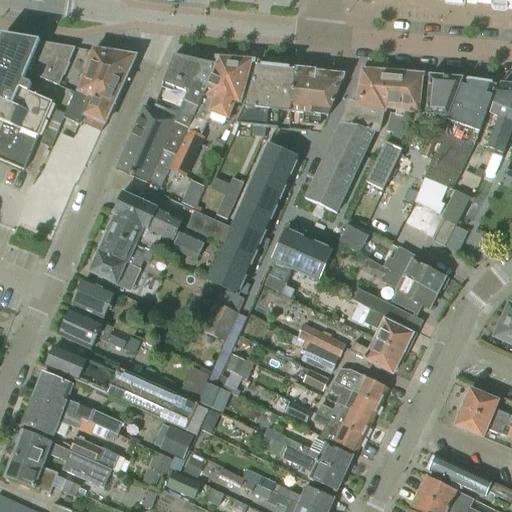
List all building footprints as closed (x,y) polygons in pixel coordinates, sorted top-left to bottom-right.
[(59,87),(75,49),(3,37),(0,43),(0,160),(24,171),(53,104),(28,93),(31,86),(22,81),(25,73),(59,87)] [(64,119),(79,127),(83,116),(85,117),(114,54),(93,51),(78,92),(77,91),(64,119)] [(128,57),(114,54),(85,117),(83,116),(79,127),(99,136),(135,58),(128,57)] [(215,65),(174,56),(161,90),(185,99),(174,121),(173,123),(189,130),(197,112),(198,112),(215,65)] [(241,106),(252,65),(252,63),(218,61),(217,62),(215,65),(198,112),(197,112),(189,130),(188,132),(201,138),(207,125),(224,132),(228,121),(229,121),(236,104),(241,106)] [(274,68),(256,66),(246,107),(244,107),(236,125),(255,127),(257,110),(270,111),(274,68)] [(274,68),(270,111),(269,129),(277,129),(279,112),(291,113),(295,72),(295,70),(274,68)] [(362,71),(361,83),(357,107),(350,105),(309,201),(337,215),(374,135),(380,137),(386,112),(389,93),(383,93),(386,75),(362,71)] [(301,125),(319,127),(320,116),(328,117),(344,76),(295,72),(291,113),(303,114),(301,125)] [(393,135),(397,136),(407,76),(386,74),(386,75),(383,93),(389,93),(386,112),(396,113),(396,117),(391,116),(387,134),(393,135)] [(406,115),(420,118),(423,77),(407,76),(397,136),(393,135),(388,145),(397,150),(403,137),(405,138),(409,120),(406,120),(406,115)] [(462,80),(429,77),(425,115),(439,116),(421,157),(430,162),(432,163),(445,129),(462,80)] [(462,81),(462,80),(445,129),(432,163),(425,180),(447,190),(451,192),(477,139),(492,97),(486,95),(490,84),(463,80),(462,81)] [(486,154),(491,155),(494,156),(505,127),(511,106),(511,86),(501,85),(501,86),(498,95),(490,117),(498,120),(486,154)] [(511,106),(505,127),(494,156),(502,159),(511,132),(511,106)] [(173,123),(174,121),(146,109),(146,110),(142,112),(140,111),(116,171),(161,189),(168,172),(188,132),(189,130),(173,123)] [(46,128),(47,129),(40,144),(50,149),(64,120),(63,119),(65,115),(55,110),(46,128)] [(188,132),(168,172),(185,180),(204,139),(201,138),(188,132)] [(382,192),(402,152),(397,150),(388,145),(385,144),(366,184),(382,192)] [(298,159),(268,146),(208,282),(238,295),(298,159)] [(243,184),(232,180),(216,216),(227,221),(243,184)] [(425,180),(418,196),(414,204),(439,217),(444,206),(440,204),(447,190),(425,180)] [(112,215),(115,217),(116,216),(160,237),(174,243),(181,228),(185,219),(122,192),(112,215)] [(433,242),(444,248),(460,218),(470,199),(455,192),(441,219),(444,221),(433,242)] [(186,194),(181,205),(193,210),(198,200),(186,194)] [(222,245),(230,229),(193,212),(186,229),(222,245)] [(105,234),(152,255),(160,237),(116,216),(115,217),(112,225),(109,224),(105,234)] [(352,224),(340,245),(357,255),(369,233),(352,224)] [(181,228),(174,243),(171,250),(197,262),(207,240),(181,228)] [(286,231),(272,261),(318,282),(332,252),(286,231)] [(148,263),(152,255),(105,234),(100,245),(102,246),(99,253),(128,265),(140,271),(144,262),(148,263)] [(444,280),(445,278),(418,265),(421,260),(399,249),(392,261),(388,259),(383,268),(388,271),(404,279),(405,277),(419,284),(417,287),(436,296),(440,289),(443,290),(447,281),(444,280)] [(93,265),(89,274),(105,281),(104,285),(122,293),(127,280),(122,278),(128,265),(99,253),(98,254),(95,256),(92,261),(93,265)] [(264,286),(281,295),(285,286),(290,274),(273,266),(264,286)] [(419,305),(429,310),(436,296),(417,287),(419,284),(405,277),(404,279),(388,271),(382,284),(397,291),(391,303),(415,315),(419,305)] [(115,295),(83,281),(72,306),(104,320),(115,295)] [(293,290),(285,286),(281,295),(289,298),(293,290)] [(358,289),(352,302),(417,334),(423,322),(358,289)] [(226,291),(219,306),(237,314),(244,299),(226,291)] [(202,333),(213,338),(224,343),(237,314),(219,306),(215,304),(202,333)] [(511,308),(509,307),(502,323),(511,327),(511,308)] [(108,344),(114,330),(70,310),(59,336),(90,350),(95,338),(108,344)] [(380,332),(375,341),(405,356),(411,344),(408,343),(412,336),(370,315),(366,325),(380,332)] [(511,327),(502,323),(495,338),(511,345),(511,327)] [(297,339),(309,345),(340,360),(346,346),(304,325),(297,339)] [(114,330),(108,344),(123,351),(124,350),(136,355),(141,343),(129,337),(130,337),(115,330),(114,330)] [(405,356),(375,341),(370,353),(355,345),(351,354),(392,375),(397,365),(400,367),(405,356)] [(331,377),(340,360),(309,345),(301,362),(331,377)] [(86,361),(54,347),(45,368),(96,391),(187,432),(199,407),(88,356),(86,361)] [(248,381),(254,365),(232,356),(226,372),(248,381)] [(302,384),(322,394),(329,381),(309,371),(302,384)] [(338,377),(339,378),(336,385),(380,406),(388,390),(363,378),(351,371),(340,372),(338,377)] [(74,386),(42,374),(33,399),(73,414),(72,416),(82,420),(117,437),(123,424),(97,413),(68,401),(74,386)] [(228,379),(221,376),(216,386),(223,389),(228,379)] [(179,398),(197,406),(197,405),(204,390),(186,382),(179,398)] [(197,405),(210,411),(219,391),(206,385),(204,390),(197,405)] [(336,405),(372,422),(380,406),(336,385),(332,392),(340,396),(336,405)] [(458,419),(455,427),(484,439),(487,431),(502,437),(511,440),(511,417),(495,410),(499,402),(470,390),(467,398),(464,398),(456,419),(458,419)] [(65,437),(69,428),(78,431),(82,420),(72,416),(73,414),(53,407),(33,399),(23,426),(54,437),(55,433),(65,437)] [(285,414),(306,424),(313,410),(292,400),(285,414)] [(316,415),(364,439),(372,422),(336,405),(332,411),(321,405),(316,415)] [(208,411),(199,407),(187,432),(197,437),(208,411)] [(320,437),(331,443),(356,455),(364,439),(316,415),(312,422),(325,428),(320,437)] [(171,428),(160,451),(183,462),(193,439),(171,428)] [(21,431),(11,456),(42,468),(46,456),(65,464),(61,473),(102,489),(109,470),(69,452),(32,435),(21,431)] [(266,437),(260,449),(276,457),(282,459),(287,448),(281,445),(266,437)] [(69,452),(109,470),(119,474),(125,460),(101,449),(76,438),(69,452)] [(349,465),(352,458),(315,440),(310,451),(285,438),(281,445),(287,448),(296,453),(346,476),(351,466),(349,465)] [(311,481),(336,492),(339,486),(342,486),(346,476),(296,453),(287,448),(282,459),(303,468),(301,473),(312,479),(311,481)] [(155,453),(142,483),(155,488),(159,478),(164,480),(172,461),(155,453)] [(11,456),(3,477),(49,494),(56,475),(41,469),(42,468),(11,456)] [(429,472),(485,499),(488,493),(511,503),(511,492),(436,457),(429,472)] [(204,464),(190,458),(183,474),(196,480),(204,464)] [(221,470),(217,476),(240,487),(243,481),(242,480),(221,470)] [(243,481),(249,483),(257,487),(272,493),(276,484),(246,471),(242,480),(243,481)] [(173,473),(166,488),(193,501),(201,485),(173,473)] [(421,485),(417,494),(453,511),(473,511),(470,510),(474,501),(455,492),(427,479),(424,486),(421,485)] [(75,499),(80,487),(65,480),(60,492),(75,499)] [(257,487),(249,483),(245,491),(253,495),(257,487)] [(253,495),(268,502),(272,493),(257,487),(253,495)] [(333,502),(333,500),(308,488),(303,498),(281,488),(277,496),(312,511),(328,511),(329,511),(331,509),(333,505),(333,502)] [(148,492),(142,507),(151,510),(157,495),(148,492)] [(312,511),(277,496),(272,493),(268,502),(267,504),(276,508),(277,506),(284,509),(282,511),(312,511)] [(453,511),(417,494),(413,504),(414,504),(411,511),(410,511),(453,511)] [(0,497),(0,511),(3,511),(9,501),(5,500),(0,497)] [(16,511),(20,506),(9,501),(3,511),(16,511)] [(245,511),(247,509),(235,503),(231,511),(245,511)]
